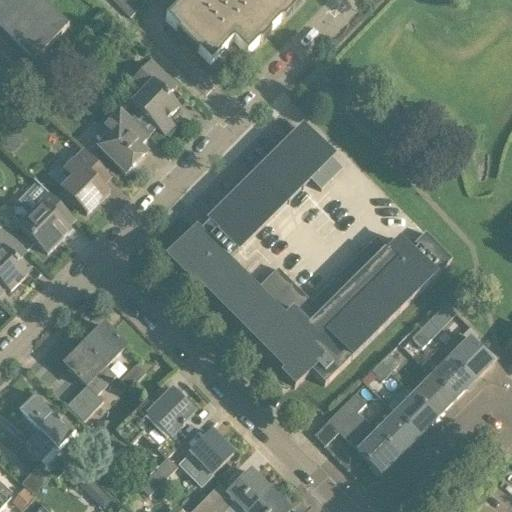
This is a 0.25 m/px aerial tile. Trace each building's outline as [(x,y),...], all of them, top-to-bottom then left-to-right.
[(0,0),(0,54),(18,71),(28,60),(33,65),(69,29),(39,0),(0,0)] [(111,0),(111,1),(130,20),(139,10),(128,0),(111,0)] [(188,0),(166,23),(179,34),(177,36),(198,56),(198,55),(211,67),(234,43),(248,57),(260,45),(261,46),(271,35),(270,34),(282,23),(283,23),(303,4),(302,2),(304,0),(188,0)] [(56,69),(62,75),(70,66),(64,61),(56,69)] [(168,123),(180,111),(168,100),(178,90),(152,64),(131,86),(141,97),(132,106),(141,114),(132,123),(150,140),(158,132),(166,139),(175,130),(168,123)] [(126,179),(148,157),(157,148),(150,140),(132,123),(122,112),(102,132),(110,139),(98,151),(126,179)] [(345,174),(303,132),(210,225),(211,227),(261,276),(271,265),(252,246),(313,185),(324,195),(345,174)] [(101,190),(111,180),(85,155),(65,174),(73,182),(62,194),(87,218),(108,197),(101,190)] [(67,232),(76,223),(45,193),(36,203),(42,209),(20,230),(48,258),(70,235),(67,232)] [(312,306),(271,265),(261,276),(211,227),(202,235),(199,232),(167,263),(200,295),(202,293),(284,374),(281,377),(295,391),(312,375),(326,388),(351,363),(353,365),(438,280),(437,279),(452,263),(426,237),(411,252),(399,240),(387,252),(377,241),(312,306)] [(11,296),(30,277),(18,266),(28,255),(3,230),(0,233),(0,298),(1,299),(7,292),(11,296)] [(432,324),(423,332),(432,342),(441,334),(432,324)] [(85,349),(107,370),(127,350),(104,329),(85,349)] [(432,342),(423,332),(414,341),(423,351),(432,342)] [(461,338),(444,355),(474,385),(493,365),(469,342),(468,343),(461,338)] [(107,370),(85,349),(65,369),(87,390),(68,409),(84,425),(85,424),(90,429),(95,425),(90,420),(104,405),(98,399),(117,380),(107,370)] [(474,385),(444,355),(441,352),(432,360),(441,369),(432,379),(456,403),(474,385)] [(388,358),(380,366),(391,376),(398,368),(388,358)] [(372,375),(377,380),(382,385),(391,376),(380,366),(372,375)] [(131,393),(146,377),(137,368),(122,384),(131,393)] [(432,379),(414,397),(437,421),(456,403),(432,379)] [(153,399),(128,423),(115,437),(130,451),(154,427),(169,442),(194,418),(173,396),(161,407),(153,399)] [(357,397),(348,406),(358,416),(367,408),(357,397)] [(419,440),(437,421),(414,397),(395,416),(419,440)] [(59,454),(75,437),(36,399),(21,414),(41,434),(26,450),(41,464),(47,469),(60,455),(59,454)] [(369,427),(358,416),(348,406),(329,425),(350,446),(369,427)] [(379,434),(378,436),(400,458),(419,440),(395,416),(387,412),(370,428),(379,434)] [(213,479),(234,458),(212,436),(183,465),(193,475),(200,467),(213,479)] [(381,478),(400,458),(378,436),(358,455),(381,478)] [(150,499),(179,471),(168,461),(140,489),(150,499)] [(36,499),(50,484),(37,472),(23,488),(36,499)] [(251,475),(228,497),(220,489),(196,511),(252,511),(270,494),(251,475)] [(0,511),(1,511),(11,503),(0,493),(0,511)] [(287,511),(270,494),(252,511),(287,511)]
